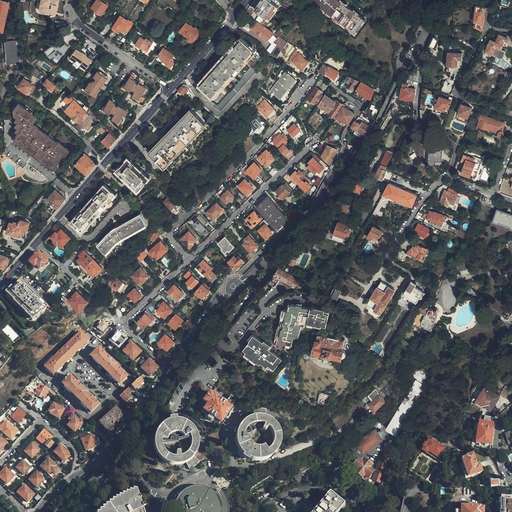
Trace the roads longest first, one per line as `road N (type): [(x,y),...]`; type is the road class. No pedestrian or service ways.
road 1 (residential): [(188,259),(165,235),(259,144),(311,77)]
road 2 (residential): [(410,58),(368,139),(316,204)]
road 3 (residential): [(188,259),(311,142)]
road 4 (residential): [(168,369),(122,323),(188,259)]
road 5 (residential): [(333,87),(360,108),(316,204)]
road 6 (residential): [(170,88),(75,23),(72,0)]
road 7 (residential): [(168,369),(101,458),(79,473)]
